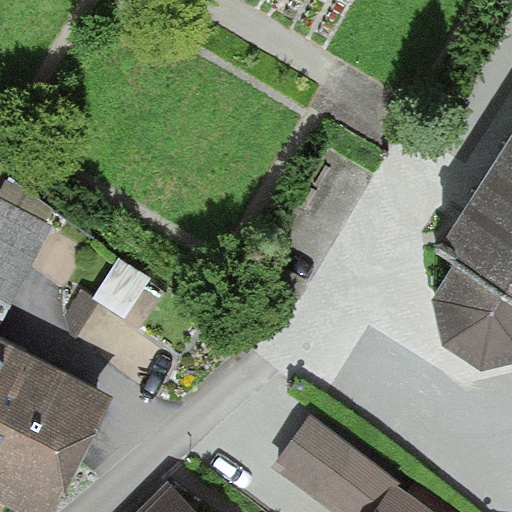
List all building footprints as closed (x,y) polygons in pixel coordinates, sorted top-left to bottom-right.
[(511,136),(440,247),(453,256),(435,285),(437,333),(481,360),(511,351),(511,136)] [(0,511),(5,511),(7,509),(13,511),(55,511),(115,397),(2,339),(60,228),(0,197),(0,511)] [(149,280),(120,261),(96,298),(125,317),(149,280)] [(436,511),(401,486),(402,483),(313,417),(276,469),(334,511),(436,511)] [(197,511),(175,488),(149,511),(197,511)]
